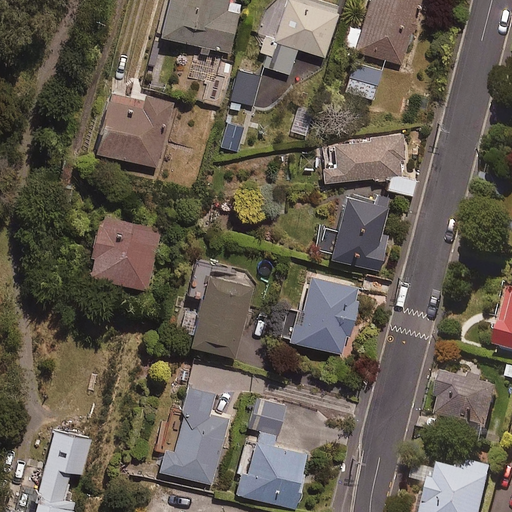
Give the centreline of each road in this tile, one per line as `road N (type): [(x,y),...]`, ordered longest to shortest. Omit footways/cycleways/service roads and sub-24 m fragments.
road 1 (residential): [(370,511),(492,0)]
road 2 (track): [(75,0),(34,109),(0,239)]
